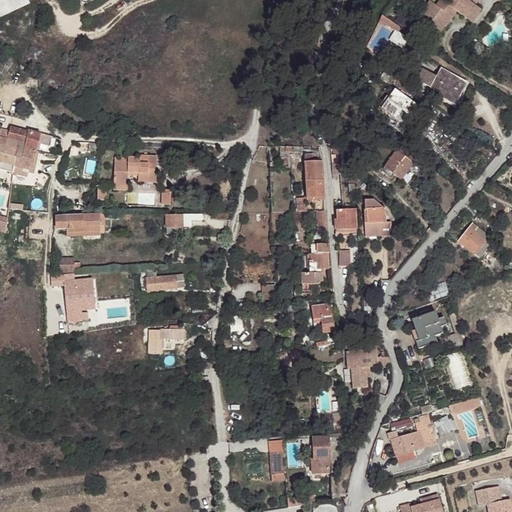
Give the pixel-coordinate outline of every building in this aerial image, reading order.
[(26,0),(0,0),(0,16),(29,6),(26,0)] [(428,13),(428,16),(421,27),(418,25),(416,28),(427,36),(425,38),(432,43),(444,27),(445,27),(452,18),(448,15),(453,9),(456,11),(462,15),(471,2),(467,0),(439,0),(435,6),(429,2),(423,10),(428,13)] [(471,2),(462,15),(472,22),(481,10),(471,2)] [(448,15),(452,18),(456,11),(453,9),(448,15)] [(414,22),(418,25),(421,27),(428,16),(428,13),(423,10),(414,22)] [(398,32),(400,28),(382,16),(379,20),(396,31),(398,32)] [(409,39),(398,32),(396,31),(390,40),(403,49),(409,39)] [(459,96),(466,83),(441,69),(437,77),(422,68),(414,82),(422,86),(423,84),(431,88),(430,91),(442,97),(441,99),(451,105),(457,110),(463,99),(459,96)] [(379,85),(362,84),(361,94),(378,94),(379,85)] [(390,99),(382,109),(398,120),(418,135),(433,115),(419,106),(418,108),(395,92),(390,99)] [(382,109),(390,99),(387,97),(377,110),(395,123),(398,120),(382,109)] [(348,123),(342,125),(349,140),(354,137),(348,123)] [(9,132),(8,134),(0,132),(0,161),(0,162),(0,168),(12,172),(13,165),(31,170),(38,143),(48,145),(50,136),(28,131),(28,132),(10,127),(9,132)] [(98,151),(98,144),(89,143),(89,151),(98,151)] [(332,173),(340,173),(338,149),(333,150),(334,155),(331,156),(332,173)] [(397,151),(382,170),(388,175),(390,172),(394,174),(401,180),(413,163),(397,151)] [(307,198),(324,197),(322,161),(313,162),(312,155),(304,155),(307,198)] [(140,159),(129,159),(128,163),(115,163),(114,186),(128,186),(128,176),(128,173),(139,173),(139,176),(138,182),(156,183),(156,156),(140,156),(140,159)] [(46,188),(51,178),(42,173),(37,184),(46,188)] [(107,186),(98,186),(97,200),(106,200),(107,186)] [(170,205),(171,190),(162,190),(162,205),(170,205)] [(306,212),(305,198),(296,199),(297,212),(306,212)] [(364,210),(365,237),(380,236),(380,228),(391,228),(391,222),(386,223),(385,208),(384,208),(374,201),(365,201),(365,210),(364,210)] [(357,233),(355,209),(337,210),(337,220),(335,220),(336,236),(350,236),(350,233),(357,233)] [(326,235),(325,211),(317,211),(317,232),(320,232),(320,235),(326,235)] [(82,216),(56,217),(56,229),(82,228),(82,232),(100,231),(100,225),(104,225),(104,214),(82,214),(82,216)] [(202,221),(202,215),(166,216),(166,228),(191,227),(191,221),(202,221)] [(313,219),(305,219),(305,224),(306,224),(307,234),(311,234),(311,235),(314,235),(313,219)] [(472,223),(457,241),(474,255),(475,254),(480,258),(490,245),(485,241),(486,240),(474,231),(477,227),(472,223)] [(489,236),(477,227),(474,231),(486,240),(489,236)] [(82,228),(67,229),(67,237),(100,236),(100,231),(82,232),(82,228)] [(392,236),(391,228),(380,228),(380,236),(392,236)] [(329,253),(329,244),(312,245),(312,254),(328,253),(329,253)] [(349,251),(339,251),(339,266),(350,266),(349,251)] [(329,269),(328,253),(312,254),(308,254),(309,274),(302,274),(302,284),(313,284),(319,284),(319,281),(322,281),(322,273),(324,273),(323,269),(329,269)] [(74,259),(60,259),(60,273),(74,272),(74,269),(79,269),(79,263),(74,263),(74,259)] [(61,281),(64,281),(65,297),(76,296),(74,280),(73,280),(72,275),(51,277),(52,287),(62,286),(61,281)] [(183,275),(146,278),(147,291),(184,287),(183,275)] [(428,293),(431,300),(448,294),(444,282),(433,287),(434,291),(428,293)] [(313,284),(302,284),(303,294),(313,293),(313,284)] [(274,285),(262,285),(262,293),(275,292),(274,285)] [(191,306),(192,313),(205,311),(204,304),(191,306)] [(287,306),(288,318),(298,317),(297,305),(287,306)] [(335,332),(331,305),(311,307),(314,329),(323,328),(323,333),(335,332)] [(430,345),(437,342),(435,336),(442,333),(440,326),(446,325),(443,318),(438,320),(435,312),(428,314),(427,311),(419,313),(421,317),(412,320),(416,330),(421,345),(418,346),(421,354),(432,350),(430,345)] [(455,333),(461,331),(455,313),(449,315),(455,333)] [(184,340),(184,330),(159,329),(159,339),(184,340)] [(421,345),(416,330),(413,331),(418,346),(421,345)] [(458,334),(445,338),(448,349),(461,345),(458,334)] [(369,366),(391,365),(389,357),(387,357),(384,352),(382,352),(383,357),(377,357),(377,349),(372,349),(371,344),(368,345),(368,343),(357,344),(357,351),(347,351),(347,360),(351,360),(351,369),(353,389),(367,388),(366,371),(370,371),(369,366)] [(478,397),(449,406),(451,414),(481,406),(478,397)] [(422,414),(432,411),(430,405),(420,407),(422,414)] [(440,437),(454,430),(446,416),(432,423),(440,437)] [(399,463),(415,458),(413,451),(436,444),(429,418),(419,421),(421,426),(415,427),(417,432),(398,438),(397,433),(391,434),(393,439),(390,440),(395,456),(397,456),(399,463)] [(330,437),(312,437),(314,463),(312,463),(313,474),(329,473),(329,458),(331,458),(330,437)] [(283,451),(270,452),(271,461),(284,461),(283,451)] [(284,461),(271,461),(271,474),(285,473),(284,461)] [(285,473),(271,474),(272,481),(286,480),(285,473)] [(511,511),(511,508),(510,500),(502,501),(499,486),(476,491),(479,506),(487,505),(488,511),(511,511)] [(442,511),(438,494),(423,499),(424,504),(421,505),(410,508),(409,504),(399,507),(401,511),(442,511)] [(298,497),(300,506),(314,504),(312,495),(298,497)] [(288,499),(288,508),(300,506),(298,497),(288,499)]
